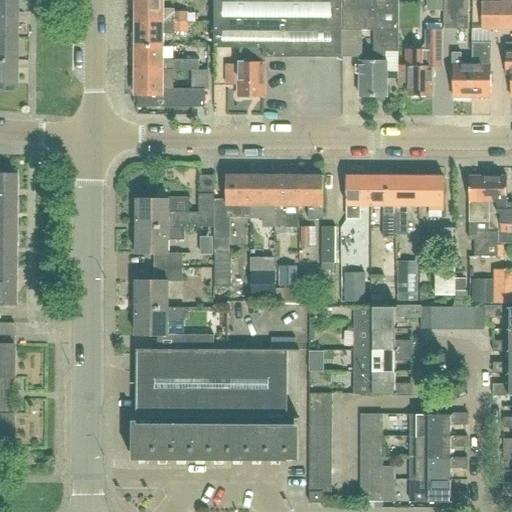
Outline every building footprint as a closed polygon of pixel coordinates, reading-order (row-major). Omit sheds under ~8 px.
[(0,0),(0,13),(17,14),(16,0),(0,0)] [(135,0),(136,23),(187,24),(188,22),(188,12),(175,12),(175,8),(164,8),(163,0),(135,0)] [(265,57),(341,58),(340,0),(215,0),(215,50),(251,50),(259,50),(259,42),(264,42),(265,57)] [(360,61),(360,78),(360,97),(388,97),(388,61),(387,61),(387,52),(399,52),(399,0),(342,0),(343,32),(374,32),(374,46),(380,46),(380,61),(360,61)] [(444,0),(444,28),(468,29),(468,0),(444,0)] [(502,1),(502,30),(511,29),(511,1),(508,1),(507,0),(501,0),(502,1)] [(482,30),(502,30),(502,1),(482,1),(482,30)] [(0,37),(16,38),(17,14),(0,13),(0,37)] [(187,32),(187,24),(136,23),(135,48),(163,49),(163,35),(174,35),(174,32),(187,32)] [(433,97),(433,79),(433,68),(443,69),(443,30),(441,30),(441,24),(427,24),(427,30),(425,30),(425,44),(421,50),(409,50),(408,66),(399,66),(399,83),(409,83),(409,97),(433,97)] [(0,61),(16,61),(16,38),(0,37),(0,61)] [(264,97),(265,57),(264,42),(259,42),(259,50),(251,50),(251,54),(240,54),(240,66),(239,67),(239,77),(240,79),(240,97),(264,97)] [(472,66),(472,97),(492,97),(492,43),(473,43),(472,66)] [(135,48),(135,72),(173,72),(173,70),(199,70),(199,60),(163,60),(163,49),(135,48)] [(453,54),(453,79),(453,97),(472,97),(472,66),(462,66),(462,54),(453,54)] [(0,86),(16,86),(16,61),(0,61),(0,86)] [(158,97),(158,108),(205,108),(205,89),(173,89),(173,72),(135,72),(135,97),(158,97)] [(0,199),(15,200),(15,175),(0,174),(0,199)] [(252,218),(252,206),(252,176),(226,176),(226,218),(252,218)] [(276,210),(276,176),(252,176),(252,206),(265,206),(265,210),(274,210),(276,210)] [(300,206),(300,176),(276,176),(276,210),(274,210),(274,226),(286,226),(286,206),(300,206)] [(308,219),(323,219),(324,177),(300,176),(300,206),(308,206),(308,219)] [(372,206),(372,176),(347,176),(346,219),(361,219),(361,206),(372,206)] [(396,211),(396,176),(372,176),(372,206),(386,206),(385,238),(396,238),(396,211)] [(420,207),(420,177),(396,176),(396,211),(406,212),(406,206),(420,207)] [(444,212),(444,197),(444,177),(420,177),(420,207),(434,207),(434,212),(444,212)] [(485,196),(486,177),(469,177),(469,223),(489,223),(489,232),(487,232),(486,240),(475,240),(475,257),(498,257),(498,232),(501,232),(501,214),(498,214),(498,202),(489,202),(489,196),(485,196)] [(508,177),(486,177),(485,196),(489,196),(489,202),(498,202),(498,214),(501,214),(501,232),(511,232),(511,204),(508,205),(508,177)] [(170,227),(170,228),(185,228),(200,228),(200,227),(214,227),(214,195),(199,195),(199,213),(170,212),(170,199),(136,199),(136,227),(170,227)] [(0,224),(14,224),(15,200),(0,199),(0,224)] [(0,252),(14,253),(14,224),(0,224),(0,252)] [(170,227),(136,227),(136,254),(155,254),(155,268),(183,268),(183,254),(169,254),(169,240),(185,240),(185,228),(170,228),(170,227)] [(309,245),(309,227),(301,227),(301,245),(309,245)] [(336,262),(336,227),(322,227),(322,262),(336,262)] [(349,227),(336,227),(336,262),(349,263),(349,227)] [(0,280),(14,281),(14,253),(0,252),(0,280)] [(215,253),(215,287),(231,287),(231,252),(215,253)] [(398,261),(398,301),(417,301),(417,261),(398,261)] [(436,265),(436,295),(454,295),(455,265),(436,265)] [(136,281),(136,308),(169,308),(169,282),(183,282),(183,268),(155,268),(154,281),(136,281)] [(0,305),(14,305),(14,281),(0,280),(0,305)] [(298,286),(276,287),(277,300),(298,300),(298,286)] [(397,319),(421,318),(422,318),(422,306),(392,306),(392,307),(356,307),(355,329),(397,330),(397,319)] [(511,306),(484,306),(484,308),(484,318),(508,318),(508,330),(511,330),(511,306)] [(185,308),(169,308),(136,308),(136,336),(169,336),(169,321),(185,321),(185,308)] [(257,341),(258,313),(246,313),(246,341),(257,341)] [(14,324),(0,323),(0,335),(14,336),(14,324)] [(397,341),(397,330),(355,329),(355,351),(412,351),(412,341),(397,341)] [(511,351),(511,330),(508,330),(508,341),(494,341),(494,353),(508,353),(508,352),(511,351)] [(178,350),(215,350),(215,336),(178,336),(178,350)] [(0,448),(13,449),(13,414),(7,414),(8,379),(13,379),(13,344),(0,344),(0,448)] [(215,350),(178,350),(136,350),(136,455),(136,458),(211,458),(211,460),(232,460),(232,458),(287,458),(287,461),(300,461),(300,426),(300,417),(299,417),(299,352),(300,352),(300,350),(215,350)] [(412,362),(412,351),(355,351),(355,373),(397,373),(397,362),(412,362)] [(511,351),(508,352),(508,353),(508,363),(494,363),(494,374),(508,374),(508,373),(511,373),(511,351)] [(397,384),(397,373),(355,373),(355,395),(392,395),(392,397),(412,397),(412,384),(397,384)] [(511,373),(508,373),(508,374),(508,384),(493,384),(493,397),(511,396),(511,373)] [(310,394),(310,405),(332,406),(332,394),(310,394)] [(332,416),(332,406),(310,405),(310,416),(332,416)] [(468,426),(468,413),(448,413),(447,415),(411,414),(411,437),(454,437),(454,436),(454,425),(468,426)] [(361,426),(384,426),(384,414),(361,414),(361,426)] [(332,427),(332,416),(310,416),(310,427),(332,427)] [(384,437),(384,426),(361,426),(361,437),(384,437)] [(332,438),(332,427),(310,427),(310,438),(332,438)] [(468,436),(454,436),(454,437),(411,437),(411,458),(453,459),(453,458),(454,447),(468,447),(468,436)] [(384,448),(384,437),(361,437),(361,448),(384,448)] [(332,449),(332,438),(310,438),(310,449),(332,449)] [(384,458),(384,448),(361,448),(361,458),(384,458)] [(332,459),(332,449),(310,449),(310,459),(332,459)] [(384,469),(384,458),(361,458),(361,469),(384,469)] [(468,458),(453,458),(453,459),(411,458),(411,480),(453,480),(453,469),(468,469),(468,458)] [(332,470),(332,459),(310,459),(310,470),(332,470)] [(384,480),(384,469),(361,469),(361,480),(384,480)] [(332,481),(332,470),(310,470),(310,481),(332,481)] [(384,491),(384,480),(361,480),(361,491),(384,491)] [(453,491),(453,480),(411,480),(411,502),(447,502),(447,504),(468,504),(468,491),(453,491)] [(332,493),(332,481),(310,481),(310,493),(324,493),(332,493)] [(361,491),(361,502),(384,502),(384,491),(361,491)] [(324,493),(310,493),(310,505),(324,504),(324,493)]
